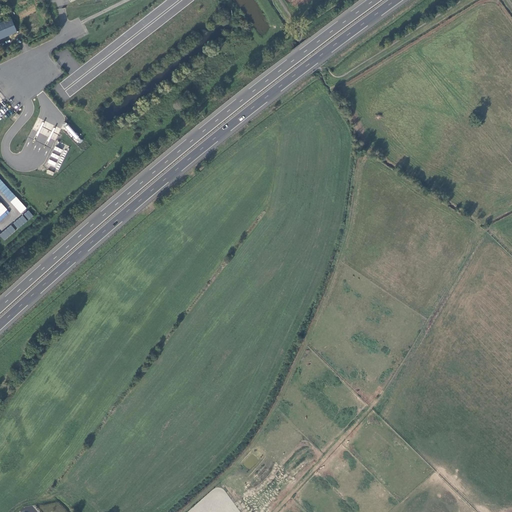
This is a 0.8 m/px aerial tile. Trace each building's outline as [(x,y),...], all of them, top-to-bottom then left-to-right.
[(0,39),(16,32),(10,18),(0,22),(0,39)] [(0,190),(21,213),(26,209),(0,179),(0,190)] [(0,219),(9,211),(0,201),(0,219)] [(13,223),(17,228),(27,221),(23,215),(13,223)] [(11,225),(0,234),(0,235),(4,240),(16,230),(11,225)]
